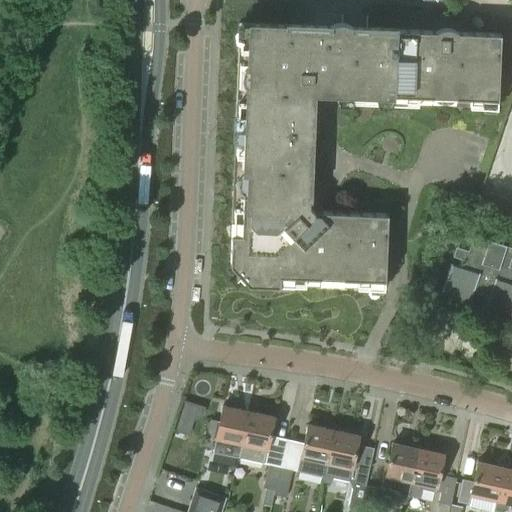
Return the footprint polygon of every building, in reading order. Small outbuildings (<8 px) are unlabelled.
[(312,93),(314,93),(314,92),(497,99),(499,34),(457,32),(451,29),(445,27),(439,28),(433,31),(238,23),(229,264),(248,284),(384,290),(387,213),(313,210),(308,205),(312,93)] [(511,247),(488,239),(485,247),(470,243),(468,251),(459,248),(456,257),(465,260),(462,268),(451,264),(451,263),(450,263),(440,294),(469,303),(473,291),(488,296),(484,308),(511,316),(511,247)] [(422,346),(425,337),(426,334),(414,330),(411,342),(422,346)] [(237,457),(238,457),(239,450),(244,430),(248,410),(222,404),(218,425),(214,425),(212,426),(209,439),(210,442),(214,442),(213,444),(227,447),(225,455),(237,457)] [(273,416),(248,410),(244,430),(238,457),(263,462),(273,416)] [(297,469),(322,475),(332,429),(307,423),(297,469)] [(332,429),(322,475),(321,481),(329,483),(332,477),(348,481),(348,479),(353,456),(358,434),(332,429)] [(417,448),(392,442),(382,486),(396,489),(402,496),(406,497),(407,495),(415,458),(417,448)] [(407,495),(419,497),(422,487),(435,490),(443,453),(417,448),(415,458),(407,495)] [(358,511),(359,510),(360,509),(365,485),(370,459),(353,456),(348,479),(352,488),(348,504),(348,511),(358,511)] [(493,506),(502,466),(477,461),(472,481),(461,479),(456,500),(467,503),(469,494),(494,499),(492,509),(493,506)] [(263,487),(275,489),(280,466),(268,463),(263,487)] [(292,469),(280,466),(275,489),(274,494),(286,496),(292,469)] [(511,468),(502,466),(493,506),(492,509),(501,511),(506,508),(507,501),(511,502),(511,468)] [(377,488),(365,485),(360,509),(371,511),(377,488)] [(188,511),(224,511),(228,500),(195,489),(188,511)] [(437,502),(434,511),(447,511),(449,505),(437,502)]
